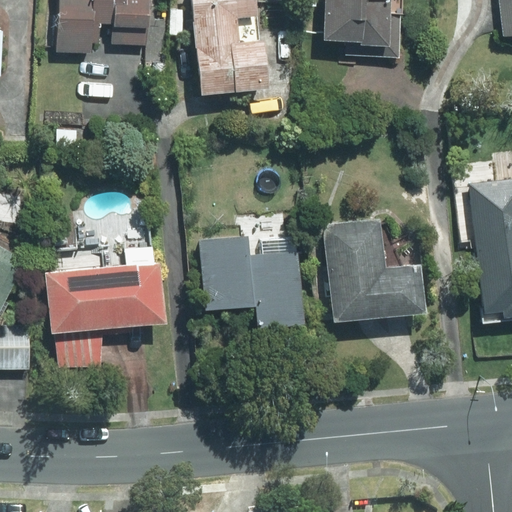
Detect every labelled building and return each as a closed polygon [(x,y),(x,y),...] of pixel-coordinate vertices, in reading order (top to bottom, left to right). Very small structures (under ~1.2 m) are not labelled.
[(143,44),(145,0),(56,0),(53,49),(89,51),(89,41),(96,41),(97,22),(110,22),(109,42),(143,44)] [(256,37),(252,0),(186,0),(196,93),(265,86),(260,37),(256,37)] [(344,53),(398,55),(400,0),(321,0),(320,37),(345,38),(344,53)] [(511,33),(511,0),(496,0),(500,34),(511,33)] [(179,34),(181,9),(169,8),(168,33),(179,34)] [(72,143),(73,129),(54,128),(53,141),(72,143)] [(511,314),(511,177),(465,182),(480,311),(498,309),(498,316),(511,314)] [(328,320),(420,312),(416,263),(380,266),(376,218),(318,223),(328,320)] [(296,321),(290,237),(256,239),(257,253),(244,253),(243,235),(194,238),(199,306),(249,303),(250,324),(296,321)] [(0,299),(22,259),(0,246),(0,299)] [(128,332),(128,325),(161,322),(156,260),(39,270),(44,333),(49,333),(52,368),(97,364),(99,334),(128,332)] [(0,367),(26,368),(27,324),(0,323),(0,367)]
